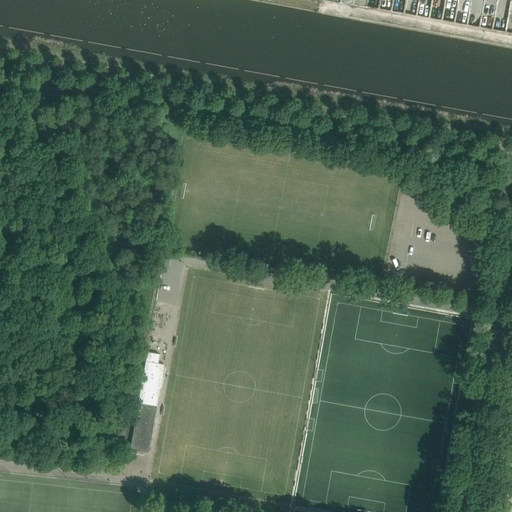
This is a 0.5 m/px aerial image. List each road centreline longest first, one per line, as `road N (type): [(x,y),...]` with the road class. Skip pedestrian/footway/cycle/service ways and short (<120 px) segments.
road 1 (unclassified): [(460,511),(511,231)]
road 2 (unclassified): [(137,480),(0,467)]
